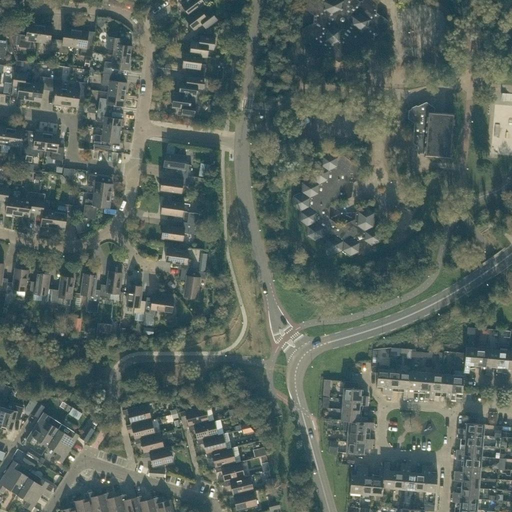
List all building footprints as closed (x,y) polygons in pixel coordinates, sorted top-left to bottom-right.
[(202,0),(187,0),(181,5),(189,16),(199,8),(205,4),(202,0)] [(306,0),(306,9),(314,15),(313,23),(302,28),(302,38),(311,45),(310,52),(319,58),(327,54),(339,62),(348,57),(348,48),(356,44),(364,50),(373,46),(374,36),(387,30),(387,20),(376,12),(377,3),(372,0),(362,0),(356,3),(352,1),(352,0),(306,0)] [(210,10),(204,15),(199,8),(189,16),(185,19),(193,29),(202,23),(205,28),(217,19),(210,10)] [(38,42),(40,25),(28,23),(26,35),(20,34),(18,47),(30,48),(31,41),(38,42)] [(51,39),(52,26),(40,25),(38,42),(45,43),(44,50),(55,52),(57,39),(51,39)] [(74,47),(77,29),(64,28),(63,40),(57,39),(55,52),(67,53),(68,46),(74,47)] [(87,44),(89,31),(77,29),(74,47),(81,48),(80,55),(92,57),(93,44),(87,44)] [(128,45),(129,39),(108,36),(107,48),(114,49),(113,56),(130,58),(132,46),(128,45)] [(213,49),(215,38),(203,36),(202,42),(191,41),(190,54),(202,56),(207,57),(208,49),(213,49)] [(202,56),(190,54),(184,54),(183,67),(193,68),(192,74),(204,76),(206,65),(201,64),(202,56)] [(129,70),(130,58),(113,56),(112,62),(105,61),(103,73),(115,75),(116,69),(129,70)] [(307,75),(307,69),(302,65),(297,68),(296,74),(301,77),(307,75)] [(25,82),(26,74),(14,73),(12,92),(18,93),(17,98),(29,100),(32,83),(25,82)] [(115,81),(115,75),(103,73),(102,84),(109,85),(108,92),(125,95),(127,82),(115,81)] [(49,90),(51,78),(39,76),(38,84),(32,83),(29,100),(41,102),(43,89),(49,90)] [(202,89),(204,78),(192,76),(191,82),(181,81),(179,94),(191,96),(196,96),(197,88),(202,89)] [(61,87),(62,79),(51,78),(49,90),(55,91),(53,103),(66,105),(68,88),(61,87)] [(86,95),(87,83),(76,81),(75,89),(68,88),(66,105),(78,107),(79,94),(86,95)] [(511,88),(505,88),(504,98),(496,97),(493,149),(511,150),(511,88)] [(124,107),(125,95),(108,92),(107,99),(100,98),(98,109),(110,111),(111,105),(124,107)] [(191,96),(179,94),(174,93),(172,106),(182,108),(182,114),(194,116),(195,105),(190,104),(191,96)] [(434,111),(435,108),(426,102),(408,110),(408,118),(414,122),(412,143),(418,146),(417,153),(419,154),(420,153),(424,153),(424,154),(425,154),(425,156),(451,158),(455,113),(434,111)] [(110,117),(110,111),(98,109),(96,121),(104,122),(103,129),(120,131),(122,119),(110,117)] [(9,145),(11,128),(0,126),(0,151),(1,152),(2,144),(9,145)] [(22,142),(23,129),(11,128),(9,145),(15,146),(14,153),(26,155),(28,143),(22,142)] [(118,143),(120,131),(103,129),(102,135),(94,134),(93,146),(105,148),(106,141),(118,143)] [(45,150),(48,133),(35,131),(34,144),(28,143),(26,155),(37,157),(38,149),(45,150)] [(58,147),(60,135),(48,133),(45,150),(52,151),(51,159),(62,160),(64,148),(58,147)] [(342,155),(338,157),(330,151),(321,155),(320,165),(312,169),(311,178),(302,182),(301,192),(293,196),(292,206),(300,211),(299,220),(307,226),(306,235),(314,241),(323,237),(326,239),(325,249),(326,249),(326,253),(329,256),(333,254),(334,255),(342,250),(350,256),(358,252),(362,255),(372,250),(372,246),(380,242),(381,232),(374,226),(375,212),(366,206),(355,212),(354,224),(351,225),(347,223),(340,226),(334,222),(332,223),(329,220),(330,202),(338,198),(342,201),(351,196),(352,191),(350,189),(350,182),(352,182),(357,180),(358,165),(342,155)] [(185,164),(186,156),(165,153),(164,166),(178,168),(177,174),(190,176),(191,165),(185,164)] [(201,163),(199,177),(208,178),(210,164),(201,163)] [(100,182),(101,176),(89,174),(87,186),(95,187),(94,193),(111,196),(113,184),(100,182)] [(188,186),(190,176),(177,174),(176,180),(162,178),(160,190),(181,193),(182,185),(188,186)] [(2,193),(1,200),(7,201),(5,213),(17,215),(20,198),(19,198),(20,192),(14,191),(14,189),(3,188),(2,193)] [(36,213),(38,200),(39,193),(28,191),(27,199),(20,198),(17,215),(29,217),(30,212),(36,213)] [(38,200),(36,213),(42,213),(40,226),(53,228),(55,210),(48,209),(49,202),(44,201),(45,194),(39,193),(38,200)] [(109,208),(111,196),(94,193),(93,200),(85,199),(83,217),(95,219),(97,206),(109,208)] [(182,211),(184,203),(163,200),(161,213),(175,215),(174,221),(178,222),(195,224),(197,224),(199,213),(182,211)] [(73,218),(74,205),(63,204),(62,211),(55,210),(53,228),(65,229),(66,217),(73,218)] [(194,234),(195,224),(178,222),(177,227),(164,225),(162,238),(182,241),(184,233),(194,234)] [(187,259),(188,251),(167,248),(166,261),(180,263),(179,269),(181,269),(192,270),(192,264),(193,260),(187,259)] [(6,294),(4,303),(8,304),(14,299),(14,295),(16,296),(17,290),(25,291),(28,270),(15,268),(13,282),(7,282),(6,293),(5,294),(6,294)] [(200,271),(192,270),(181,269),(180,279),(186,280),(184,296),(197,298),(200,278),(205,279),(206,272),(200,271)] [(119,293),(122,273),(109,271),(107,285),(101,284),(100,290),(99,297),(110,298),(111,292),(119,293)] [(35,285),(34,293),(42,294),(42,296),(41,300),(40,306),(51,308),(52,302),(52,300),(53,295),(53,289),(48,288),(50,274),(37,273),(35,285)] [(94,289),(96,275),(84,274),(81,294),(89,295),(88,301),(99,303),(99,297),(100,290),(94,289)] [(52,302),(51,308),(57,309),(58,303),(62,303),(63,297),(71,298),(72,290),(74,278),(61,276),(59,290),(53,289),(53,295),(52,300),(52,302)] [(140,301),(142,286),(129,285),(127,305),(135,306),(134,312),(144,314),(146,301),(140,301)] [(171,311),(173,299),(153,296),(152,302),(146,301),(144,314),(143,324),(149,325),(149,323),(154,323),(156,309),(171,311)] [(498,350),(496,367),(502,367),(501,375),(506,375),(508,351),(509,346),(498,344),(497,350),(498,350)] [(475,365),(477,348),(466,347),(464,372),(469,372),(470,364),(475,365)] [(485,373),(487,349),(477,348),(475,365),(481,365),(480,373),(485,373)] [(496,367),(498,350),(497,350),(487,349),(485,373),(490,374),(491,366),(496,367)] [(387,366),(385,365),(382,365),(380,365),(379,367),(372,366),(371,371),(378,372),(377,385),(382,386),(382,394),(387,394),(389,369),(388,369),(388,367),(387,366)] [(398,387),(399,370),(389,369),(387,394),(392,394),(392,387),(398,387)] [(408,396),(410,371),(399,370),(398,387),(404,388),(403,395),(408,396)] [(419,389),(421,372),(410,371),(408,396),(413,396),(414,388),(419,389)] [(429,398),(431,373),(421,372),(419,389),(425,389),(424,397),(429,398)] [(440,391),(442,374),(431,373),(429,398),(434,398),(435,390),(440,391)] [(450,399),(452,375),(442,374),(440,391),(446,391),(445,399),(450,399)] [(462,393),(463,376),(452,375),(450,399),(455,400),(456,392),(462,393)] [(337,394),(340,378),(327,376),(325,392),(337,394)] [(361,389),(358,389),(344,388),(343,399),(367,401),(368,396),(360,395),(361,389)] [(367,406),(367,401),(343,399),(342,409),(359,411),(359,405),(367,406)] [(37,402),(30,413),(37,417),(44,407),(37,402)] [(20,419),(23,407),(14,404),(12,409),(6,408),(1,428),(10,430),(14,418),(20,419)] [(131,424),(151,419),(147,404),(122,410),(123,414),(129,413),(131,424)] [(205,406),(180,412),(181,416),(186,415),(189,426),(208,421),(214,420),(210,404),(205,406)] [(358,416),(359,411),(342,409),(341,420),(344,420),(349,421),(349,420),(366,422),(366,421),(366,417),(358,416)] [(44,412),(35,426),(53,437),(55,433),(58,428),(61,424),(51,417),(44,412)] [(155,434),(151,419),(131,424),(126,425),(127,430),(132,428),(135,439),(155,434)] [(208,421),(189,426),(190,430),(195,429),(197,440),(217,435),(223,434),(220,420),(214,421),(214,420),(208,421)] [(349,420),(349,421),(344,420),(343,431),(348,431),(365,432),(365,427),(373,427),(373,422),(366,421),(366,422),(349,420)] [(484,424),(469,423),(467,423),(466,429),(458,428),(458,433),(483,435),(484,424)] [(55,433),(53,437),(70,448),(79,435),(72,430),(61,424),(58,428),(55,433)] [(87,425),(80,437),(87,442),(94,430),(87,425)] [(47,446),(53,437),(35,426),(26,440),(33,444),(36,439),(47,446)] [(364,438),(365,432),(348,431),(347,442),(372,444),(372,439),(364,438)] [(164,448),(160,433),(155,434),(135,439),(136,443),(141,442),(144,453),(164,448)] [(226,449),(231,448),(227,433),(223,434),(217,435),(197,440),(199,444),(204,443),(206,454),(226,449)] [(482,446),(483,435),(458,433),(458,438),(465,439),(465,444),(482,446)] [(61,462),(70,448),(53,437),(47,446),(58,453),(54,458),(61,462)] [(371,449),(372,444),(347,442),(346,453),(363,454),(363,448),(371,449)] [(481,456),(482,446),(465,444),(464,450),(457,449),(456,454),(481,456)] [(235,463),(240,461),(237,446),(232,448),(232,447),(231,448),(226,449),(206,454),(207,458),(213,457),(215,468),(235,463)] [(153,467),(173,463),(169,447),(164,448),(144,453),(145,457),(150,456),(153,467)] [(255,457),(265,454),(263,447),(253,449),(255,457)] [(26,454),(37,461),(41,455),(30,448),(26,454)] [(33,468),(37,461),(26,454),(22,461),(33,468)] [(480,467),(481,456),(456,454),(456,459),(464,460),(463,466),(480,467)] [(17,470),(20,465),(13,460),(5,474),(22,485),(28,476),(17,470)] [(244,477),(244,476),(241,461),(240,461),(235,463),(215,468),(216,472),(222,471),(224,482),(244,477)] [(410,472),(411,461),(406,461),(406,464),(404,489),(414,489),(416,472),(410,472)] [(389,470),(390,462),(384,462),(384,470),(382,487),(383,487),(393,488),(394,471),(389,470)] [(404,489),(406,464),(401,463),(400,471),(394,471),(393,488),(404,489)] [(425,490),(427,466),(422,465),(421,473),(416,472),(414,489),(425,490)] [(431,474),(432,466),(427,466),(425,490),(436,491),(437,474),(431,474)] [(479,478),(480,467),(463,466),(463,471),(455,471),(454,475),(479,478)] [(361,493),(363,468),(358,468),(357,475),(351,475),(350,492),(361,493)] [(367,476),(368,468),(363,468),(361,493),(371,494),(373,477),(367,476)] [(384,470),(379,469),(378,477),(373,477),(371,494),(382,495),(383,487),(382,487),(384,470)] [(24,482),(22,485),(40,496),(48,483),(42,479),(41,478),(31,472),(28,476),(24,482)] [(16,494),(22,485),(5,474),(0,481),(0,490),(3,492),(6,487),(16,494)] [(233,496),(253,491),(249,475),(244,476),(244,477),(224,482),(225,486),(231,485),(233,496)] [(478,488),(479,478),(454,475),(454,480),(462,481),(461,487),(478,488)] [(48,483),(45,488),(50,491),(53,486),(48,483)] [(487,495),(495,496),(497,485),(490,484),(487,495)] [(31,510),(40,496),(22,485),(16,494),(27,501),(24,506),(31,510)] [(477,499),(478,488),(461,487),(461,492),(453,492),(453,497),(477,499)] [(109,511),(105,494),(94,496),(92,491),(88,492),(89,496),(93,511),(109,511)] [(233,511),(257,506),(255,496),(253,491),(233,496),(236,507),(231,508),(231,511),(233,511)] [(93,511),(89,496),(88,492),(84,493),(86,498),(74,501),(77,511),(93,511)] [(110,498),(110,496),(109,493),(105,494),(109,511),(125,511),(121,495),(110,498)] [(126,499),(126,496),(125,494),(121,495),(125,511),(141,511),(138,497),(126,499)] [(143,501),(142,496),(138,497),(141,511),(157,511),(154,498),(143,501)] [(173,511),(171,500),(159,502),(158,497),(154,498),(157,511),(173,511)] [(476,509),(477,499),(453,497),(452,502),(460,502),(460,508),(476,509)] [(270,510),(279,508),(280,508),(278,500),(268,503),(270,510)] [(77,511),(74,501),(70,502),(72,507),(60,510),(60,511),(77,511)]
